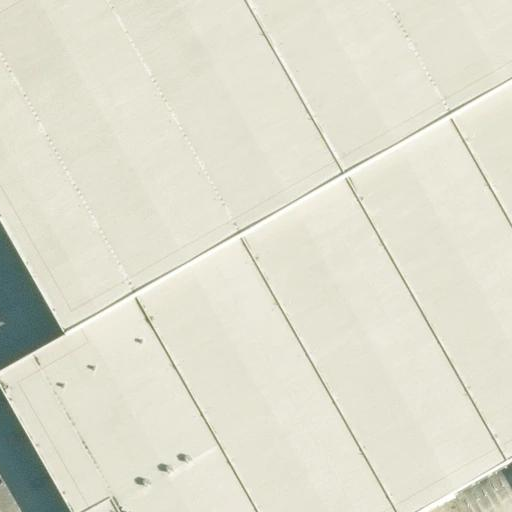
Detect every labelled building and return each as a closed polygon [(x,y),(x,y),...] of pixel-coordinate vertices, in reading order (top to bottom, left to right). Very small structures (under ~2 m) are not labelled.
[(0,379),(182,277),(284,219),(380,164),(476,110),(511,89),(511,0),(5,0),(0,3),(0,218),(69,340),(0,378),(0,379)] [(511,89),(476,110),(511,173),(511,89)] [(380,164),(511,396),(511,173),(476,110),(380,164)] [(284,219),(446,503),(511,465),(511,396),(380,164),(284,219)] [(182,277),(316,511),(430,511),(446,503),(284,219),(182,277)] [(316,511),(182,277),(0,379),(0,385),(10,403),(11,403),(73,511),(316,511)]
